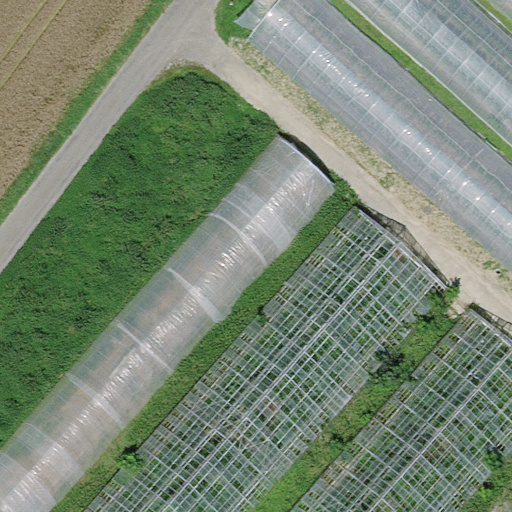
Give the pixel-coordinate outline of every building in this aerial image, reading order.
[(511,165),(327,0),(273,0),(247,29),(511,266),(511,165)] [(511,38),(469,0),(349,0),(511,144),(511,38)] [(511,0),(483,0),(511,25),(511,0)] [(272,139),(0,446),(0,511),(53,511),(334,194),(272,139)] [(354,204),(79,511),(242,511),(445,285),(354,204)] [(511,345),(472,309),(289,511),(453,511),(511,447),(511,345)] [(511,511),(511,491),(492,511),(511,511)]
